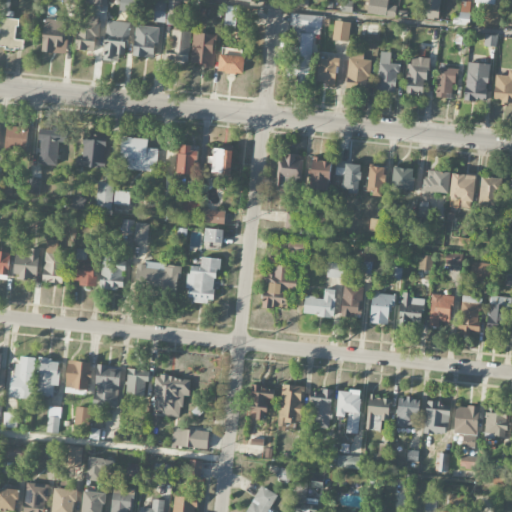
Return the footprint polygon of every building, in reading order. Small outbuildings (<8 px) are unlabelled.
[(394,18),(396,6),(387,4),(387,0),(368,0),(366,13),(394,18)] [(440,19),(440,0),(416,0),(416,2),(423,2),(423,18),(440,19)] [(25,40),(17,40),(18,19),(11,19),(11,3),(1,2),(0,23),(0,47),(24,49),(25,40)] [(234,30),(238,7),(227,6),(223,28),(234,30)] [(291,32),(321,33),(322,15),(291,14),(291,32)] [(98,17),(77,16),(76,50),(97,51),(98,17)] [(66,54),(67,19),(43,18),(42,52),(66,54)] [(130,23),(105,20),(101,60),(118,62),(119,55),(126,55),(130,23)] [(349,42),(351,22),(334,20),(332,40),(349,42)] [(133,57),(156,58),(157,27),(135,26),(133,57)] [(189,61),(191,31),(169,29),(167,60),(189,61)] [(214,65),(215,34),(193,33),(191,64),(214,65)] [(312,34),(291,33),(289,80),(311,81),(312,34)] [(484,46),(496,47),(497,36),(485,35),(484,46)] [(243,73),(244,49),(219,48),(218,72),(243,73)] [(346,87),(369,89),(371,60),(363,60),(363,54),(348,53),(346,87)] [(317,84),(336,85),(337,58),(319,57),(317,84)] [(407,95),(425,96),(427,57),(409,57),(407,95)] [(463,99),(485,102),(490,65),(469,62),(463,99)] [(397,92),(398,64),(379,63),(378,92),(397,92)] [(455,68),(438,67),(436,97),(453,98),(455,68)] [(508,75),(494,75),(493,102),(511,102),(511,70),(508,70),(508,75)] [(3,150),(26,151),(27,128),(4,127),(3,150)] [(38,162),(58,163),(58,130),(37,130),(37,139),(39,139),(38,162)] [(105,168),(106,137),(82,136),(82,155),(75,154),(74,167),(105,168)] [(157,148),(147,148),(147,139),(122,137),(120,169),(156,171),(157,148)] [(174,173),(196,174),(197,147),(181,147),(181,153),(175,153),(174,173)] [(230,173),(231,149),(213,148),(212,173),(230,173)] [(295,187),(296,177),(302,177),(303,157),(279,155),(278,186),(295,187)] [(310,189),(330,190),(330,160),(311,159),(310,189)] [(361,165),(345,163),(342,191),(359,192),(361,165)] [(367,194),(384,195),(385,167),(368,166),(367,194)] [(391,190),(413,190),(414,169),(391,168),(391,190)] [(423,190),(448,194),(451,173),(426,169),(423,190)] [(473,207),(475,175),(451,174),(450,206),(473,207)] [(40,177),(29,177),(28,194),(39,194),(40,177)] [(500,208),(501,178),(480,177),(479,207),(500,208)] [(0,196),(9,199),(13,184),(0,181),(0,196)] [(113,183),(96,182),(95,211),(112,212),(113,183)] [(113,210),(128,212),(130,192),(115,190),(113,210)] [(201,203),(184,200),(182,213),(199,216),(201,203)] [(203,222),(225,223),(225,210),(203,209),(203,222)] [(148,242),(150,224),(135,222),(133,241),(148,242)] [(223,229),(204,228),(204,242),(223,243),(223,229)] [(306,255),(307,239),(288,238),(287,254),(306,255)] [(42,282),(64,283),(65,252),(58,252),(58,240),(44,239),(42,282)] [(372,261),(373,247),(360,246),(359,260),(372,261)] [(0,278),(7,279),(11,251),(0,248),(0,278)] [(97,286),(97,259),(87,259),(88,249),(77,249),(76,286),(97,286)] [(38,278),(39,250),(19,250),(19,265),(13,264),(12,277),(38,278)] [(446,264),(462,264),(462,254),(446,253),(446,264)] [(218,259),(201,257),(200,267),(192,266),(191,274),(186,273),(185,288),(188,289),(187,300),(214,302),(218,259)] [(126,260),(103,258),(101,288),(124,290),(126,260)] [(178,291),(180,265),(136,262),(134,287),(178,291)] [(471,277),(490,278),(491,263),(471,262),(471,277)] [(343,278),(343,264),(327,263),(327,277),(343,278)] [(292,266),(274,265),(273,271),(266,271),(265,282),(270,283),(268,296),(263,295),(262,307),(287,309),(288,291),(296,292),(297,277),(291,277),(292,266)] [(342,285),(341,316),(362,317),(363,286),(342,285)] [(334,316),(335,289),(324,289),(323,297),(304,297),(303,315),(334,316)] [(369,323),(390,324),(392,294),(371,292),(369,323)] [(399,324),(407,325),(407,322),(422,323),(423,299),(410,298),(411,293),(400,292),(399,324)] [(450,322),(451,295),(430,294),(429,326),(439,326),(439,321),(450,322)] [(479,332),(481,297),(461,296),(459,329),(465,329),(465,331),(479,332)] [(510,297),(489,296),(487,332),(508,333),(510,297)] [(34,357),(16,356),(15,376),(9,376),(8,391),(18,392),(18,398),(32,399),(34,357)] [(60,360),(39,359),(37,395),(53,396),(54,386),(58,386),(60,360)] [(64,388),(89,389),(90,362),(65,361),(64,388)] [(120,367),(97,366),(94,413),(105,414),(106,407),(118,408),(120,367)] [(147,370),(127,369),(126,395),(146,396),(147,370)] [(152,410),(163,410),(163,416),(181,417),(182,395),(195,396),(196,380),(155,376),(152,410)] [(279,425),(302,425),(303,386),(280,385),(279,425)] [(255,411),(254,419),(269,420),(270,387),(252,387),(251,411),(255,411)] [(332,391),(312,389),(310,427),(330,428),(332,391)] [(361,391),(338,390),(337,416),(346,417),(346,433),(359,434),(361,391)] [(390,397),(366,396),(365,429),(381,430),(381,420),(390,420),(390,397)] [(396,426),(417,428),(418,399),(397,398),(396,426)] [(424,433),(448,434),(449,405),(425,404),(424,433)] [(61,408),(49,406),(45,432),(57,434),(61,408)] [(454,406),(453,433),(477,435),(479,407),(454,406)] [(76,425),(90,426),(90,408),(76,408),(76,425)] [(505,438),(507,410),(485,409),(484,437),(505,438)] [(3,424),(16,425),(17,413),(4,413),(3,424)] [(207,450),(209,432),(173,427),(171,445),(207,450)] [(373,465),(390,466),(391,444),(379,444),(379,454),(373,454),(373,465)] [(68,468),(81,468),(82,447),(69,447),(68,468)] [(418,462),(419,451),(407,450),(406,461),(418,462)] [(449,454),(437,453),(435,471),(448,473),(449,454)] [(359,468),(359,456),(336,455),(336,468),(359,468)] [(113,472),(114,460),(88,457),(86,480),(102,481),(103,471),(113,472)] [(200,483),(201,461),(189,460),(188,483),(200,483)] [(139,464),(127,464),(126,476),(139,477),(139,464)] [(172,478),(172,465),(154,464),(154,477),(172,478)] [(282,467),(276,476),(285,482),(291,473),(282,467)] [(44,511),(49,485),(26,482),(22,511),(27,511),(44,511)] [(308,484),(297,483),(296,500),(306,501),(308,484)] [(262,486),(246,511),(268,511),(278,495),(262,486)] [(130,511),(132,489),(113,487),(110,511),(130,511)] [(0,509),(16,510),(18,489),(0,488),(0,509)] [(52,511),(74,511),(76,489),(54,488),(52,511)] [(103,511),(104,492),(81,491),(80,511),(103,511)] [(449,495),(448,507),(462,509),(463,496),(449,495)] [(171,511),(195,511),(196,497),(173,496),(171,511)] [(162,511),(164,500),(152,499),(151,508),(138,507),(137,511),(162,511)]
